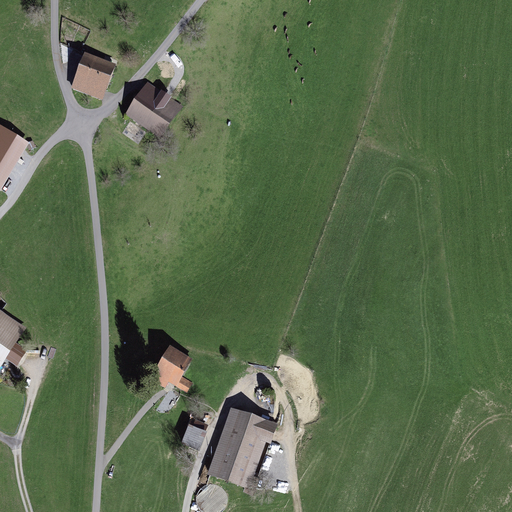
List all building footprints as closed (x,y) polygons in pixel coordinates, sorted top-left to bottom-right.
[(116,68),(85,57),(72,92),(103,104),(116,68)] [(184,108),(148,84),(126,118),(162,142),(184,108)] [(0,129),(0,195),(30,147),(0,129)] [(0,372),(26,330),(0,314),(0,372)] [(193,362),(170,349),(152,383),(166,391),(168,386),(177,390),(177,389),(187,394),(193,384),(184,379),(193,362)] [(278,429),(231,413),(208,480),(249,494),(266,447),(271,449),(278,429)] [(189,429),(181,450),(200,457),(208,437),(206,436),(209,427),(196,422),(193,430),(189,429)] [(204,511),(213,511),(222,506),(211,489),(196,499),(204,511)]
